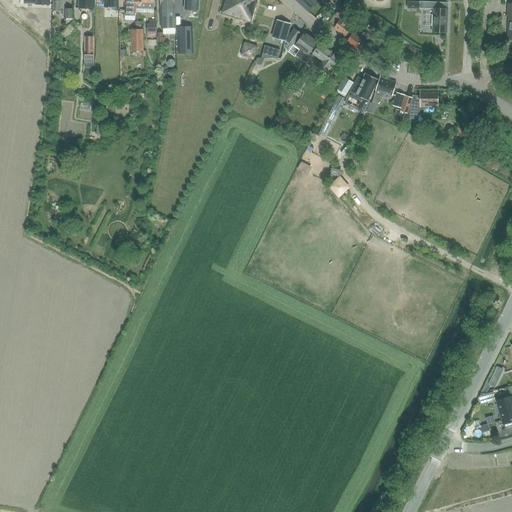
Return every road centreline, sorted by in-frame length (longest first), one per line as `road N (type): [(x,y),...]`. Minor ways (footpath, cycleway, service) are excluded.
road 1 (tertiary): [(468,87),(372,67),(285,0)]
road 2 (unclassified): [(441,447),(508,323)]
